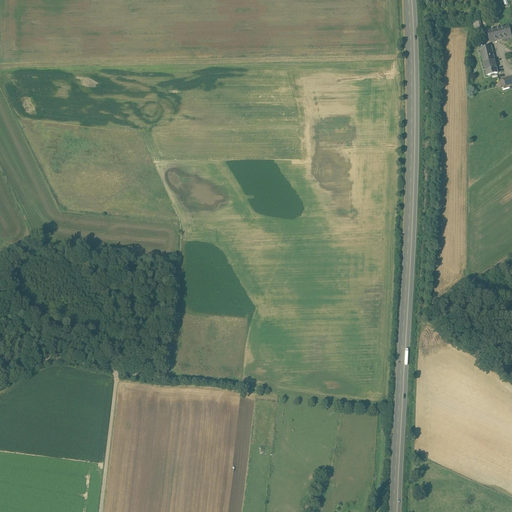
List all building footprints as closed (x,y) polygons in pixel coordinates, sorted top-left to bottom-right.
[(480,21),(473,23),(476,35),(483,34),(480,21)] [(508,26),(488,31),(490,42),(511,36),(508,26)] [(491,46),(480,49),(484,64),(495,61),(491,46)] [(495,61),(484,64),(487,76),(498,73),(495,61)] [(511,77),(503,79),(505,86),(511,83),(511,77)]
